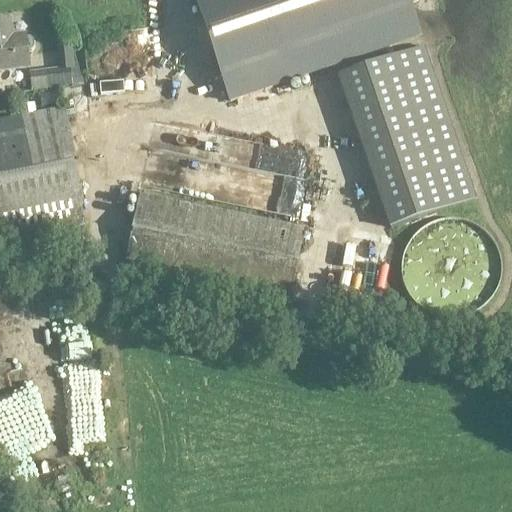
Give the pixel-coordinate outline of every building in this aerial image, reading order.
[(195,0),(231,103),(288,84),(287,81),(419,35),(406,0),(195,0)] [(29,38),(26,38),(26,36),(12,38),(10,20),(0,20),(0,71),(30,68),(28,51),(31,51),(34,47),(33,41),(29,38)] [(422,48),(338,77),(391,229),(475,200),(422,48)] [(70,68),(29,73),(32,92),(73,87),(70,68)] [(123,81),(99,82),(100,98),(124,97),(123,81)] [(126,113),(126,102),(108,103),(108,113),(126,113)] [(0,243),(89,224),(63,108),(0,120),(0,243)] [(313,112),(279,124),(286,141),(319,129),(313,112)] [(231,148),(232,165),(242,165),(241,148),(231,148)] [(307,153),(289,155),(292,172),(309,169),(307,153)] [(306,229),(140,195),(125,269),(291,302),(306,229)] [(459,261),(481,243),(470,230),(457,241),(452,235),(444,241),(446,243),(426,259),(435,270),(424,279),(445,304),(489,267),(485,263),(471,274),(459,261)] [(334,248),(336,278),(382,275),(381,263),(385,263),(384,245),(334,248)] [(62,318),(58,306),(42,312),(46,324),(62,318)] [(87,423),(88,427),(72,428),(73,444),(105,442),(104,422),(87,423)] [(62,464),(49,466),(49,461),(30,464),(33,483),(64,478),(62,464)]
